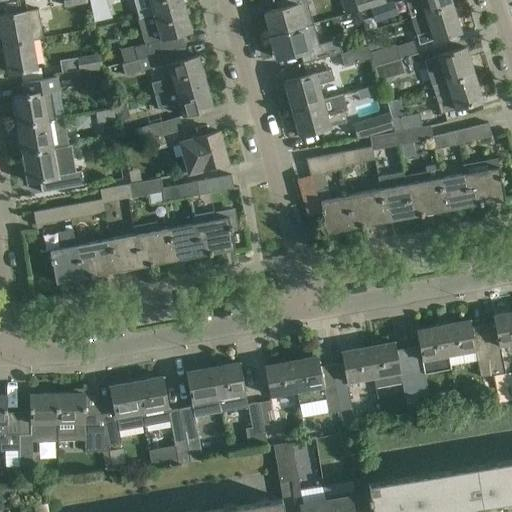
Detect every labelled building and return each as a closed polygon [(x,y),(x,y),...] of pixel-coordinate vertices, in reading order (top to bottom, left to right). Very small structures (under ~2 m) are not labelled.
[(150,0),(154,14),(184,6),(181,0),(150,0)] [(294,0),(296,4),(264,13),(271,36),(304,27),(298,6),(317,0),(294,0)] [(384,0),(355,0),(359,11),(385,3),(384,0)] [(404,0),(411,19),(452,6),(450,0),(404,0)] [(119,49),(123,63),(185,46),(181,35),(191,32),(184,6),(154,14),(137,19),(145,43),(134,47),(133,45),(119,49)] [(452,6),(411,19),(419,45),(460,32),(452,6)] [(0,23),(4,45),(32,40),(43,38),(38,9),(0,15),(0,23)] [(310,48),(304,27),(271,36),(277,59),(309,50),(312,61),(341,52),(338,40),(310,48)] [(369,46),(376,67),(400,60),(400,58),(416,53),(413,41),(396,46),(396,45),(382,48),(377,30),(365,33),(369,46)] [(37,68),(32,40),(4,45),(9,73),(37,68)] [(188,56),(185,46),(123,63),(121,64),(124,75),(188,56)] [(380,80),(376,67),(369,46),(340,54),(344,67),(371,59),(377,81),(380,80)] [(432,87),(473,74),(465,47),(423,60),(432,87)] [(103,65),(101,53),(77,57),(79,72),(104,68),(103,65)] [(151,82),(155,96),(205,82),(197,55),(169,63),(172,77),(151,82)] [(400,60),(376,67),(380,80),(404,74),(400,60)] [(292,109),(323,100),(318,85),(335,80),(331,68),(303,76),(284,82),(292,109)] [(482,101),(473,74),(432,87),(440,114),(482,101)] [(13,97),(15,109),(12,110),(14,122),(17,121),(18,125),(64,117),(56,76),(23,82),(25,95),(13,97)] [(212,108),(205,82),(155,96),(158,108),(180,102),(183,116),(212,108)] [(347,109),(343,94),(323,100),(292,109),(299,135),(346,122),(343,111),(347,109)] [(115,123),(113,108),(95,111),(98,126),(115,123)] [(393,130),(388,112),(353,123),(358,138),(393,130)] [(391,117),(392,121),(396,132),(401,131),(422,128),(422,127),(419,113),(391,117)] [(68,146),(64,117),(18,125),(23,154),(68,146)] [(139,141),(147,139),(182,129),(178,117),(135,129),(139,141)] [(454,131),(457,144),(491,136),(488,123),(454,131)] [(433,136),(431,126),(422,128),(401,131),(403,144),(433,139),(433,136)] [(185,139),(182,129),(147,139),(150,150),(178,143),(187,173),(203,170),(202,168),(227,161),(219,131),(194,138),(193,137),(185,139)] [(401,131),(396,132),(388,133),(371,137),(373,146),(373,149),(403,144),(401,131)] [(433,139),(435,149),(457,144),(454,131),(433,136),(433,139)] [(68,146),(23,154),(28,182),(40,180),(42,192),(84,185),(81,171),(58,175),(56,162),(70,160),(68,146)] [(373,146),(342,152),(343,155),(344,158),(345,165),(375,159),(373,149),(373,146)] [(342,152),(305,159),(311,177),(324,173),(330,172),(345,168),(346,167),(345,165),(344,158),(343,155),(342,152)] [(418,199),(421,216),(446,211),(440,178),(437,164),(425,166),(426,172),(404,175),(409,201),(418,199)] [(499,167),(465,173),(468,191),(477,190),(480,205),(505,200),(501,179),(503,179),(502,175),(501,175),(499,167)] [(381,189),(387,222),(421,216),(418,199),(409,201),(404,175),(403,175),(403,172),(378,176),(381,189)] [(440,178),(446,211),(480,205),(477,190),(468,191),(465,173),(440,178)] [(197,181),(199,195),(233,189),(231,175),(197,181)] [(130,184),(133,197),(162,192),(164,201),(165,201),(163,189),(164,189),(164,187),(162,187),(161,178),(130,184)] [(165,201),(199,195),(197,181),(164,187),(164,189),(163,189),(165,201)] [(133,197),(130,184),(100,189),(102,199),(103,203),(103,202),(133,197)] [(331,198),(328,188),(315,192),(317,200),(320,200),(322,209),(320,209),(321,213),(322,213),(326,233),(362,227),(359,210),(349,213),(346,195),(331,198)] [(381,189),(346,195),(349,213),(359,210),(362,227),(387,222),(381,189)] [(102,199),(68,205),(71,219),(105,213),(103,203),(102,199)] [(71,219),(68,205),(33,211),(35,226),(71,219)] [(235,208),(192,215),(197,241),(207,239),(210,255),(235,250),(231,229),(238,228),(235,208)] [(170,228),(176,261),(210,255),(207,239),(197,241),(192,215),(193,224),(170,228)] [(151,265),(176,261),(170,228),(158,231),(157,222),(133,226),(135,235),(138,252),(149,249),(151,265)] [(56,283),(92,276),(89,260),(79,262),(76,245),(73,229),(58,232),(61,248),(50,250),(51,258),(50,259),(51,263),(52,263),(56,283)] [(151,265),(149,249),(138,252),(135,235),(111,239),(117,272),(151,265)] [(117,272),(111,239),(76,245),(79,262),(89,260),(92,276),(117,272)] [(511,343),(511,311),(492,315),(493,321),(498,346),(499,346),(511,343)] [(451,364),(477,359),(472,329),(471,325),(470,319),(444,324),(451,364)] [(493,375),(504,373),(500,350),(499,346),(498,346),(493,321),(483,323),(493,375)] [(477,359),(481,377),(493,375),(483,323),(471,325),(472,329),(477,359)] [(422,360),(424,373),(452,368),(451,364),(444,324),(416,330),(422,360)] [(368,347),(374,377),(375,387),(402,382),(395,342),(368,347)] [(347,382),(374,377),(368,347),(341,352),(342,361),(346,382),(347,382)] [(326,398),(325,391),(324,386),(320,365),(318,356),(291,361),(297,391),(299,403),(326,398)] [(297,391),(291,361),(264,366),(269,396),(297,391)] [(347,382),(346,382),(342,361),(332,363),(337,389),(337,390),(338,396),(341,411),(352,409),(347,382)] [(240,362),(213,367),(221,410),(248,405),(243,382),(240,362)] [(326,398),(329,414),(341,411),(338,396),(337,390),(337,389),(332,363),(320,365),(324,386),(325,391),(326,398)] [(213,367),(185,372),(192,407),(193,407),(194,415),(221,410),(213,367)] [(424,373),(413,375),(417,398),(429,395),(424,373)] [(417,398),(413,375),(401,377),(406,400),(417,398)] [(145,424),(170,420),(169,412),(169,407),(167,396),(163,376),(137,381),(142,412),(145,424)] [(109,445),(119,443),(117,430),(145,424),(142,412),(137,381),(109,386),(113,408),(113,410),(102,410),(109,445)] [(57,393),(29,394),(30,412),(18,412),(19,436),(31,435),(58,434),(57,393)] [(109,449),(109,445),(102,410),(85,410),(84,393),(57,393),(58,434),(84,434),(85,451),(110,450),(109,449)] [(0,441),(0,449),(19,449),(19,436),(18,412),(6,412),(6,395),(0,394),(0,441)] [(271,401),(259,404),(264,425),(275,423),(271,401)] [(264,425),(259,404),(248,406),(252,428),(264,425)] [(192,407),(181,409),(190,460),(202,458),(197,430),(194,415),(193,407),(192,407)] [(152,466),(190,460),(181,409),(169,412),(170,420),(173,435),(176,450),(150,454),(152,466)] [(355,444),(347,445),(349,456),(357,455),(355,444)] [(511,500),(511,463),(511,461),(440,474),(446,511),(511,500)] [(35,479),(34,463),(20,464),(21,479),(35,479)] [(356,495),(326,500),(327,511),(353,511),(352,507),(371,504),(369,487),(365,468),(352,470),(356,495)] [(444,511),(446,511),(440,474),(369,487),(370,496),(371,504),(372,511),(444,511)] [(327,511),(326,500),(296,505),(292,480),(279,482),(282,499),(284,511),(327,511)] [(30,481),(17,482),(18,495),(31,495),(30,481)] [(3,484),(4,494),(16,493),(14,483),(3,484)] [(284,511),(282,499),(210,511),(284,511)]
